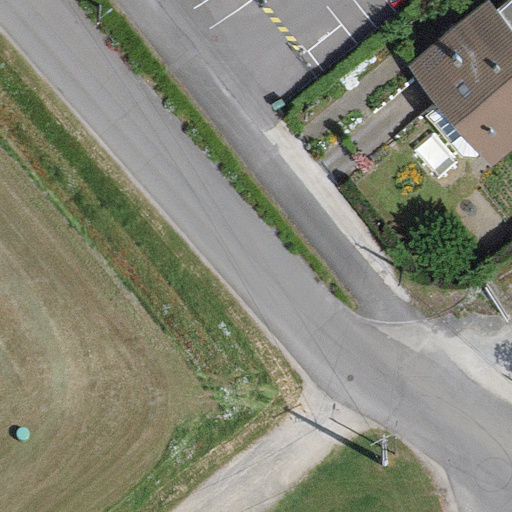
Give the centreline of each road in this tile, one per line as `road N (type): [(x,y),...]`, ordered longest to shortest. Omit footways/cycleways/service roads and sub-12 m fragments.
road 1 (unclassified): [(24,0),(273,280),(367,371)]
road 2 (residential): [(367,371),(298,444),(207,511)]
road 3 (unclassified): [(367,371),(411,390),(481,440),(511,480)]
